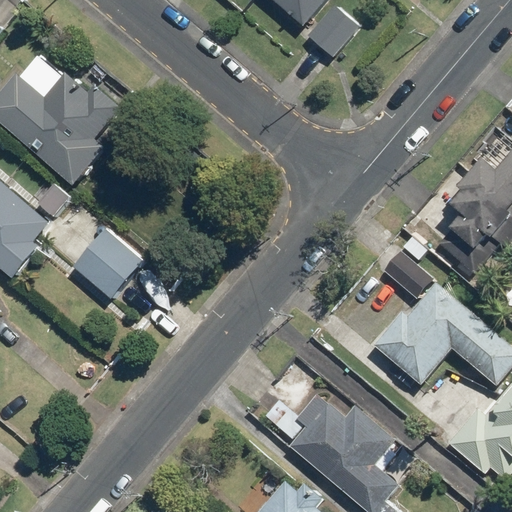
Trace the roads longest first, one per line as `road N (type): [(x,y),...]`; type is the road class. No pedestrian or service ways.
road 1 (residential): [(350,186),(76,511)]
road 2 (residential): [(129,0),(350,186)]
road 3 (residential): [(509,0),(350,186)]
